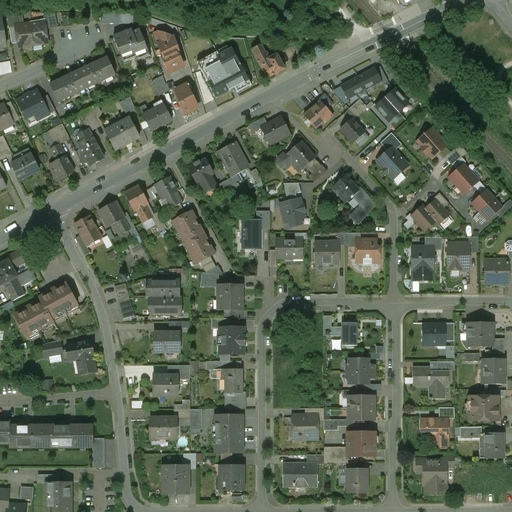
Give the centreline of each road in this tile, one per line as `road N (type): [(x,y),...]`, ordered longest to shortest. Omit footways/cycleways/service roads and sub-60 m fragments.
road 1 (tertiary): [(463,0),(50,212)]
road 2 (residential): [(261,511),(263,319),(275,307),(395,306)]
road 3 (residential): [(50,212),(97,299),(128,498),(144,511)]
road 4 (residential): [(311,142),(334,143),(396,213),(395,306)]
road 5 (residential): [(395,306),(395,510)]
